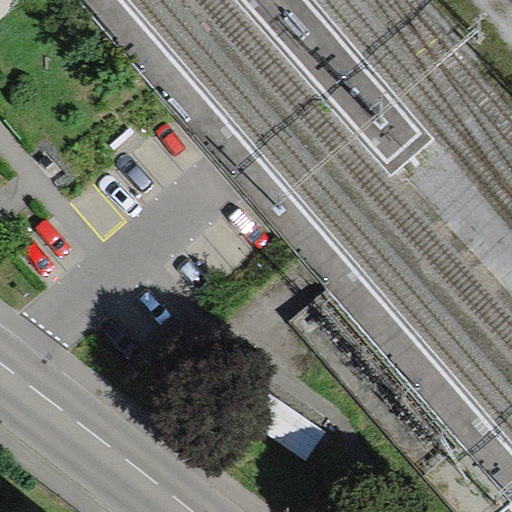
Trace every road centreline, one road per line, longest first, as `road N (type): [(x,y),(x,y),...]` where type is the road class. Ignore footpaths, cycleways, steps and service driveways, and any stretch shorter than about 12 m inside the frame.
road 1 (unknown): [(0,357),(219,165)]
road 2 (primary): [(169,511),(0,377)]
